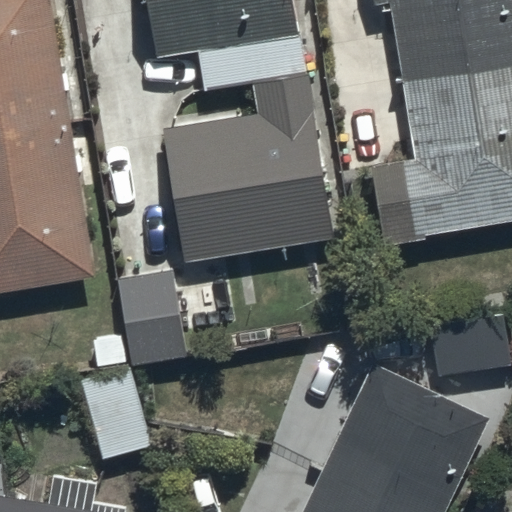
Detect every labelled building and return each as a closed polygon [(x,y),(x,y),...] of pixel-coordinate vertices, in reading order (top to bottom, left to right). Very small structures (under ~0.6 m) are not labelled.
[(0,0),(0,298),(90,284),(46,0),(0,0)] [(190,263),(333,239),(292,0),(145,0),(156,60),(199,53),(206,94),(255,86),(260,115),(168,131),(190,263)] [(384,243),(511,222),(511,0),(372,0),(400,167),(372,172),(384,243)] [(121,280),(134,365),(184,357),(171,273),(121,280)] [(429,331),(437,377),(511,364),(503,318),(429,331)] [(305,511),(447,511),(488,425),(373,370),(305,511)] [(102,468),(149,456),(128,372),(80,384),(102,468)] [(0,511),(55,511),(0,503),(0,511)]
